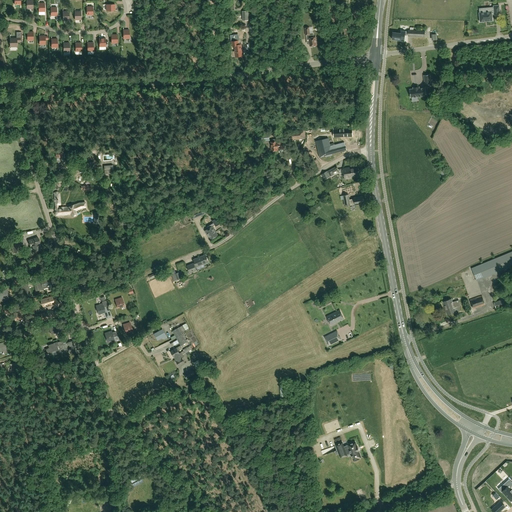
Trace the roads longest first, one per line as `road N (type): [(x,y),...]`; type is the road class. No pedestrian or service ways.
road 1 (unclassified): [(6,85),(108,406),(214,511)]
road 2 (unclassified): [(6,85),(191,81),(374,56)]
road 3 (primary): [(411,361),(372,175),(374,56)]
road 4 (track): [(217,96),(0,104)]
road 5 (track): [(372,95),(217,96)]
road 6 (residential): [(0,18),(95,35),(127,18),(123,0)]
road 7 (unclassified): [(511,37),(374,56)]
